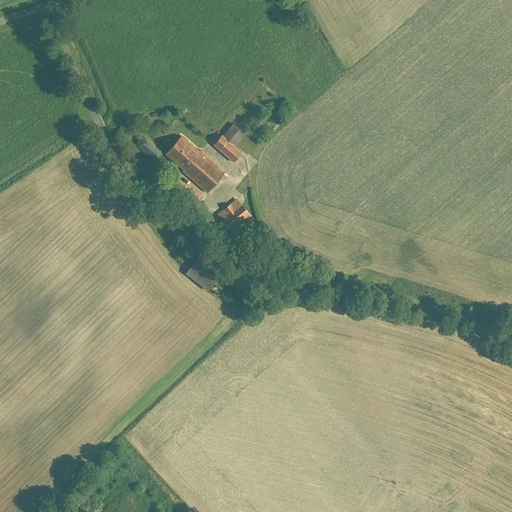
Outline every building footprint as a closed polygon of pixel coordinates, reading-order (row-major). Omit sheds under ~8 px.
[(243,152),(236,146),(242,138),(230,128),(223,136),(220,133),(209,146),(231,165),(243,152)] [(178,137),(161,156),(204,197),(222,177),(178,137)] [(142,143),(136,151),(146,159),(152,151),(142,143)] [(241,196),(219,219),(238,237),(260,214),(241,196)] [(201,253),(193,264),(192,263),(182,276),(204,292),(207,288),(216,295),(231,275),(201,253)]
